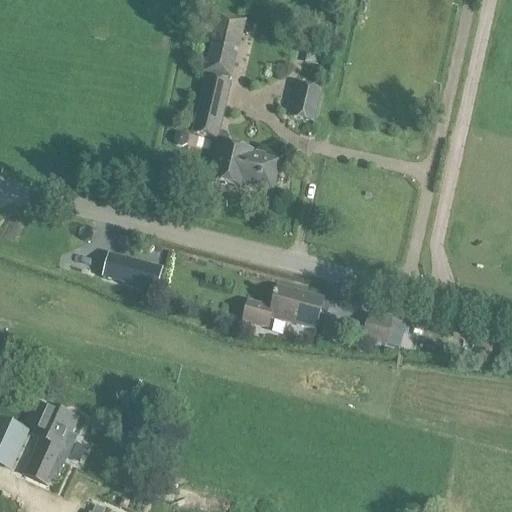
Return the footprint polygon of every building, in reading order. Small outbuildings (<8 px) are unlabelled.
[(204,72),(204,74),(232,81),(241,42),(246,23),(246,22),(217,15),(204,72)] [(205,78),(192,135),(198,137),(215,141),(219,142),(221,133),(231,90),(233,84),(205,78)] [(289,120),(315,126),(323,91),(297,85),(289,120)] [(177,148),(183,149),(187,145),(188,140),(185,135),(179,134),(175,137),(174,143),(177,148)] [(244,186),(252,156),(253,152),(220,144),(211,182),(244,190),(244,186)] [(252,156),(244,186),(272,193),(280,163),(252,156)] [(288,158),(286,169),(296,171),(299,160),(288,158)] [(109,256),(102,280),(156,294),(163,270),(109,256)] [(278,286),(271,308),(249,302),(243,322),(272,329),(274,320),(318,333),(326,299),(278,286)] [(393,323),(369,317),(363,340),(387,346),(393,323)] [(509,357),(499,354),(497,363),(507,366),(509,357)] [(35,438),(42,441),(25,478),(46,488),(50,480),(56,483),(76,438),(71,436),(78,420),(49,407),(35,438)] [(30,432),(0,419),(0,466),(12,472),(30,432)]
